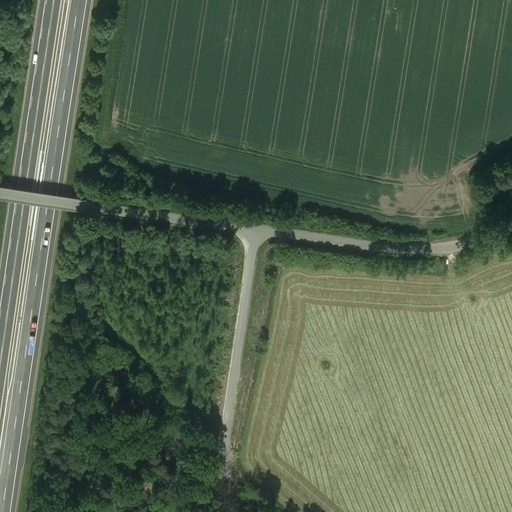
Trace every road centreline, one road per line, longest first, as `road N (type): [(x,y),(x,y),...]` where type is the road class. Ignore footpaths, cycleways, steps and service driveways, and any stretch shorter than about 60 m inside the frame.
road 1 (motorway): [(0,511),(79,0)]
road 2 (motorway): [(57,0),(0,381)]
road 3 (unclassified): [(254,228),(225,450),(236,511)]
road 4 (unclassified): [(254,228),(423,249),(511,227)]
road 5 (unclassified): [(0,189),(254,228)]
